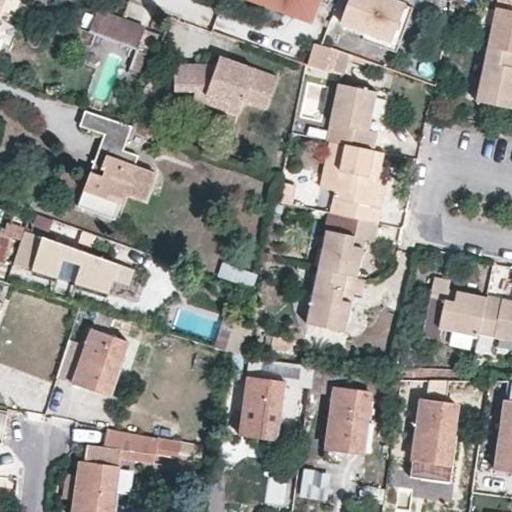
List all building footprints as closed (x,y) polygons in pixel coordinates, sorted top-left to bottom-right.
[(319,0),(256,0),(312,20),(319,0)] [(395,0),(350,0),(343,21),(389,40),(402,3),(395,0)] [(511,0),(498,0),(488,46),(511,50),(511,0)] [(386,46),(395,49),(411,6),(402,3),(389,40),(386,46)] [(145,28),(98,11),(89,32),(137,50),(145,28)] [(330,47),(314,42),(308,65),(325,69),(330,47)] [(477,101),(511,107),(511,50),(488,46),(477,101)] [(229,59),(220,56),(217,64),(226,67),(229,59)] [(226,67),(217,64),(175,63),(174,90),(196,91),(206,95),(203,102),(238,114),(243,100),(266,108),(277,77),(229,59),(226,67)] [(377,130),(369,128),(377,91),(340,83),(327,139),(346,143),(373,148),(377,130)] [(196,91),(193,98),(203,102),(206,95),(196,91)] [(86,109),(80,124),(104,133),(113,136),(118,121),(86,109)] [(113,136),(127,142),(132,126),(118,121),(113,136)] [(106,168),(102,167),(110,144),(124,149),(127,142),(113,136),(104,133),(90,170),(103,175),(106,168)] [(373,148),(346,143),(331,211),(369,219),(384,151),(373,148)] [(102,167),(106,168),(103,175),(90,170),(78,205),(115,219),(125,190),(146,198),(156,171),(136,163),(139,154),(124,149),(110,144),(102,167)] [(369,219),(331,211),(319,267),(357,275),(364,239),(372,241),(377,221),(369,219)] [(0,232),(13,237),(17,224),(0,220),(0,232)] [(126,281),(131,265),(43,234),(24,228),(21,240),(13,262),(107,289),(111,276),(126,281)] [(13,237),(0,232),(0,260),(3,262),(13,237)] [(260,289),(262,275),(228,263),(224,277),(260,289)] [(319,267),(318,267),(306,323),(345,330),(351,301),(359,303),(364,277),(357,275),(319,267)] [(436,336),(439,327),(478,336),(479,333),(487,296),(449,288),(451,280),(435,277),(423,333),(436,336)] [(511,340),(511,300),(487,296),(479,333),(511,340)] [(128,341),(93,328),(83,356),(73,384),(109,396),(120,366),(128,341)] [(274,333),(272,347),(293,350),(295,337),(274,333)] [(73,384),(83,356),(66,350),(57,379),(73,384)] [(313,366),(313,364),(252,357),(249,376),(285,381),(286,377),(311,380),(313,366)] [(109,396),(120,399),(131,370),(120,366),(109,396)] [(397,400),(400,378),(313,366),(311,380),(310,390),(334,393),(334,386),(372,391),(371,401),(396,405),(397,400)] [(249,376),(247,376),(240,435),(277,439),(285,381),(249,376)] [(474,392),(475,379),(400,378),(397,400),(420,403),(422,401),(422,393),(474,392)] [(334,386),(334,393),(325,448),(365,454),(371,401),(372,391),(334,386)] [(511,400),(509,400),(505,399),(494,469),(511,471),(511,400)] [(420,403),(412,458),(423,459),(450,463),(454,435),(458,406),(422,401),(420,403)] [(153,466),(158,435),(109,426),(105,446),(123,448),(120,466),(153,471),(153,466)] [(173,468),(177,439),(158,435),(153,466),(173,468)] [(420,479),(451,484),(457,435),(454,435),(450,463),(423,459),(420,479)] [(85,461),(81,460),(73,511),(113,511),(120,466),(123,448),(105,446),(88,443),(85,461)] [(423,459),(412,458),(409,477),(420,479),(423,459)] [(300,468),(298,496),(322,497),(323,469),(300,468)]
